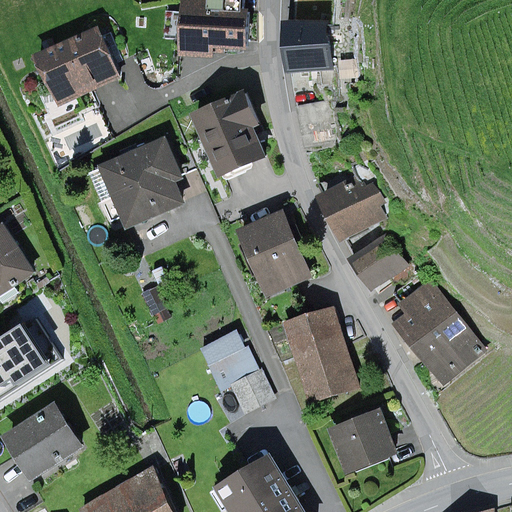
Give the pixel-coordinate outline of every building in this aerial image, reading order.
[(243,2),(199,0),(181,0),(179,59),(215,60),(216,51),(248,53),(250,12),(243,11),(243,2)] [(322,0),(305,0),(293,0),(293,23),(322,24),(322,0)] [(325,31),(291,35),(295,75),(330,71),(325,31)] [(102,34),(40,60),(59,105),(121,79),(102,34)] [(247,96),(196,118),(223,180),(229,177),(231,183),(261,170),(258,162),(267,159),(254,129),(260,127),(247,96)] [(335,98),(302,105),(311,147),(344,140),(335,98)] [(167,141),(105,169),(108,175),(98,179),(108,203),(119,198),(132,228),(184,204),(174,182),(183,178),(167,141)] [(351,183),(324,200),(348,240),(384,218),(379,209),(385,205),(375,189),(360,198),(351,183)] [(279,219),(244,235),(269,291),(304,275),(279,219)] [(3,227),(0,229),(0,285),(4,291),(33,273),(3,227)] [(385,240),(356,261),(375,287),(405,266),(385,240)] [(448,383),(486,351),(428,283),(415,294),(408,286),(395,297),(411,316),(399,325),(448,383)] [(158,289),(144,296),(157,323),(171,316),(158,289)] [(331,315),(285,328),(306,399),(352,385),(331,315)] [(0,390),(63,355),(42,320),(0,344),(0,390)] [(241,328),(200,348),(219,387),(232,381),(247,412),(275,398),(241,328)] [(56,410),(13,438),(39,476),(81,448),(56,410)] [(378,415),(336,433),(351,469),(393,452),(378,415)] [(306,511),(271,455),(216,489),(230,511),(306,511)] [(170,511),(150,477),(86,511),(170,511)]
